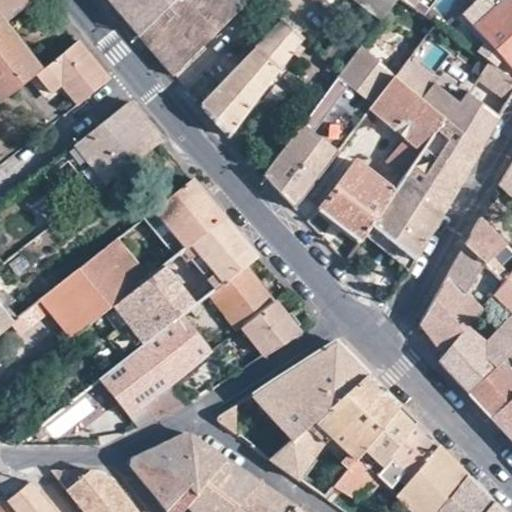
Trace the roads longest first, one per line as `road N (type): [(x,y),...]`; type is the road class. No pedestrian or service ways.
road 1 (tertiary): [(137,73),(350,314)]
road 2 (residential): [(381,346),(511,135)]
road 3 (tertiary): [(381,346),(511,485)]
road 4 (residential): [(350,314),(190,415)]
road 5 (residential): [(0,184),(137,73)]
road 6 (residential): [(326,511),(190,415)]
